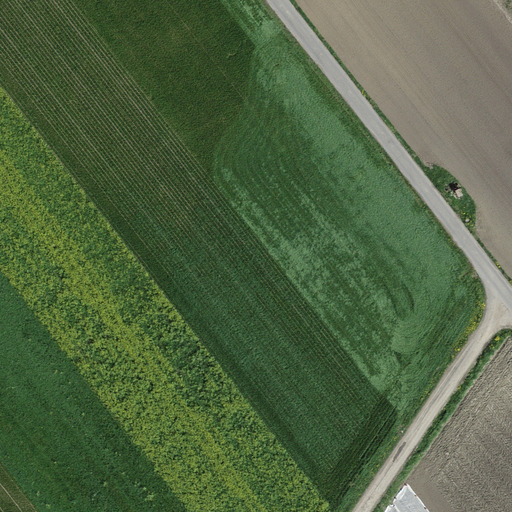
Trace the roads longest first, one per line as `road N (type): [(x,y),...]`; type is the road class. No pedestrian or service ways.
road 1 (track): [(276,0),(511,307)]
road 2 (track): [(361,511),(504,298)]
